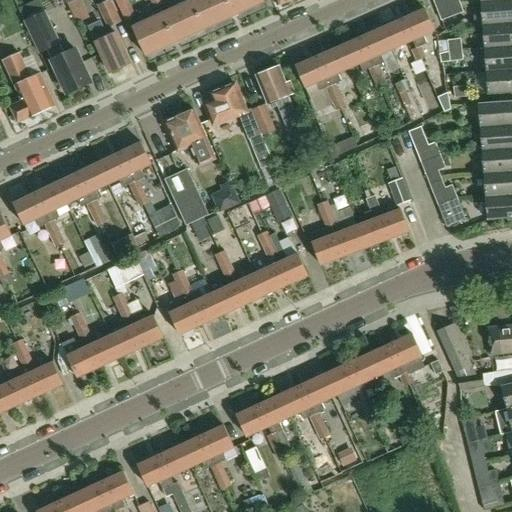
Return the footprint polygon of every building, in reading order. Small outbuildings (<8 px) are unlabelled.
[(90,17),(83,0),(80,0),(70,4),(77,23),(90,17)] [(116,0),(121,10),(131,5),(128,0),(116,0)] [(206,28),(192,0),(190,0),(163,13),(177,42),(206,28)] [(235,15),(228,0),(192,0),(206,28),(235,15)] [(265,1),(264,0),(228,0),(235,15),(265,1)] [(453,17),(446,0),(433,0),(442,21),(453,17)] [(459,0),(446,0),(453,17),(464,12),(459,0)] [(511,23),(511,0),(509,0),(482,2),(483,15),(474,16),(475,25),(483,25),(511,23)] [(121,22),(111,1),(98,7),(109,28),(121,22)] [(137,16),(131,5),(121,10),(127,21),(137,16)] [(425,9),(403,18),(413,40),(416,48),(412,50),(417,62),(426,58),(420,46),(427,44),(423,36),(435,31),(425,9)] [(46,12),(26,21),(40,52),(48,49),(68,93),(92,82),(77,49),(66,54),(46,12)] [(177,42),(163,13),(134,26),(147,55),(177,42)] [(413,40),(403,18),(382,28),(392,50),(413,40)] [(116,32),(107,37),(99,21),(89,25),(111,71),(130,62),(116,32)] [(511,46),(511,23),(483,25),(485,48),(511,46)] [(392,50),(382,28),(361,37),(374,67),(370,69),(375,80),(384,76),(378,65),(385,62),(381,54),(392,50)] [(374,67),(361,37),(340,46),(349,68),(360,64),(364,72),(370,69),(374,67)] [(448,41),(449,51),(462,49),(461,39),(448,41)] [(349,68),(340,46),(318,56),(332,86),(327,88),(333,100),(342,96),(336,84),(342,81),(339,73),(349,68)] [(511,69),(511,46),(485,48),(487,71),(511,69)] [(464,60),(462,49),(449,51),(451,61),(464,60)] [(56,105),(41,73),(32,78),(20,53),(4,60),(22,99),(9,105),(17,123),(56,105)] [(332,86),(318,56),(297,65),(307,88),(317,83),(321,91),(327,88),(332,86)] [(277,100),(287,126),(299,121),(289,95),(295,92),(291,81),(287,82),(281,66),(258,74),(269,103),(277,100)] [(511,92),(511,69),(487,71),(489,94),(511,92)] [(389,88),(384,76),(375,80),(380,92),(389,88)] [(213,92),(216,100),(206,103),(215,124),(240,114),(261,169),(273,164),(252,109),(248,111),(237,83),(213,92)] [(469,96),(467,85),(454,87),(455,98),(469,96)] [(451,108),(448,92),(438,97),(445,111),(451,108)] [(347,109),(342,96),(333,100),(338,113),(347,109)] [(511,124),(511,100),(479,103),(481,127),(511,124)] [(277,134),(266,104),(254,108),(266,138),(277,134)] [(166,122),(179,151),(190,146),(199,168),(217,161),(195,109),(166,122)] [(511,148),(511,124),(481,127),(483,150),(511,148)] [(413,142),(426,137),(422,127),(409,132),(413,142)] [(422,163),(442,156),(436,143),(429,146),(426,137),(413,142),(422,163)] [(142,169),(152,164),(142,142),(120,152),(135,182),(130,184),(136,195),(144,191),(139,180),(145,177),(142,169)] [(347,153),(343,143),(328,149),(332,159),(347,153)] [(511,171),(511,148),(483,150),(485,173),(511,171)] [(135,182),(120,152),(99,163),(110,184),(120,179),(124,187),(130,184),(135,182)] [(430,185),(443,180),(440,171),(447,169),(442,156),(422,163),(430,185)] [(110,184),(99,163),(78,173),(92,202),(87,205),(92,216),(102,211),(97,200),(103,197),(99,189),(110,184)] [(271,189),(281,185),(275,167),(265,170),(271,189)] [(399,179),(395,168),(387,171),(391,182),(399,179)] [(187,225),(209,215),(188,169),(166,179),(187,225)] [(511,194),(511,171),(485,173),(486,196),(511,194)] [(92,202),(78,173),(57,183),(68,204),(78,199),(82,207),(87,205),(92,202)] [(411,200),(402,178),(389,183),(398,205),(411,200)] [(443,180),(430,185),(439,205),(458,198),(453,185),(447,188),(443,180)] [(246,200),(254,188),(245,182),(237,194),(246,200)] [(68,204),(57,183),(36,193),(50,222),(45,224),(50,236),(60,231),(55,220),(60,217),(57,209),(68,204)] [(150,202),(144,191),(136,195),(141,206),(150,202)] [(292,218),(280,191),(267,197),(279,223),(292,218)] [(50,222),(36,193),(15,203),(25,225),(36,219),(40,227),(45,224),(50,222)] [(511,218),(511,194),(486,196),(488,220),(511,218)] [(388,240),(376,210),(380,208),(375,196),(367,199),(371,211),(365,214),(368,222),(357,226),(366,249),(388,240)] [(270,207),(265,197),(249,203),(254,214),(270,207)] [(458,198),(439,205),(447,227),(460,222),(456,213),(463,210),(458,198)] [(328,202),(324,203),(319,205),(323,217),(332,213),(328,202)] [(410,232),(401,209),(391,213),(388,205),(380,208),(376,210),(388,240),(410,232)] [(181,228),(171,206),(149,216),(160,238),(181,228)] [(231,215),(239,231),(253,224),(244,208),(231,215)] [(108,222),(102,211),(92,216),(97,227),(108,222)] [(13,235),(2,213),(0,214),(0,264),(5,263),(0,253),(0,250),(5,248),(2,241),(13,235)] [(344,257),(333,227),(337,225),(332,213),(323,217),(328,228),(310,235),(322,266),(344,257)] [(224,230),(218,216),(208,221),(214,235),(224,230)] [(366,249),(357,226),(346,230),(343,223),(337,225),(333,227),(344,257),(366,249)] [(210,237),(206,226),(195,231),(200,242),(210,237)] [(65,242),(60,231),(50,236),(56,247),(65,242)] [(258,236),(264,247),(272,243),(270,236),(267,232),(258,236)] [(149,241),(145,233),(135,238),(138,246),(149,241)] [(277,264),(286,285),(308,275),(298,254),(287,259),(276,234),(270,236),(272,243),(277,254),(273,256),(277,264)] [(100,242),(88,247),(91,252),(96,262),(98,267),(109,262),(100,242)] [(277,254),(272,243),(264,247),(269,258),(273,256),(277,254)] [(221,266),(230,262),(225,251),(216,255),(221,266)] [(91,252),(81,257),(86,267),(96,262),(91,252)] [(156,269),(149,253),(137,258),(144,274),(156,269)] [(144,275),(137,258),(109,270),(116,288),(144,275)] [(244,305),(231,276),(236,274),(230,262),(221,266),(227,277),(221,280),(224,288),(213,293),(223,315),(244,305)] [(10,274),(5,263),(0,264),(0,275),(1,278),(10,274)] [(255,274),(265,295),(286,285),(277,264),(255,274)] [(188,283),(183,271),(173,276),(179,287),(188,283)] [(265,295),(255,274),(245,278),(242,271),(236,274),(231,276),(244,305),(265,295)] [(193,294),(188,283),(179,287),(184,298),(178,301),(181,308),(170,313),(180,335),(202,325),(189,296),(193,294)] [(223,315),(213,293),(202,298),(199,291),(193,294),(189,296),(202,325),(223,315)] [(127,306),(122,294),(113,298),(118,310),(127,306)] [(142,348),(128,319),(132,317),(127,306),(118,310),(124,321),(119,324),(122,331),(111,336),(121,358),(142,348)] [(81,313),(76,315),(71,318),(76,329),(86,325),(81,313)] [(163,338),(153,316),(142,321),(139,314),(132,317),(128,319),(142,348),(163,338)] [(460,378),(478,375),(456,324),(440,331),(460,378)] [(511,324),(487,327),(490,354),(511,351),(511,324)] [(100,367),(87,338),(91,336),(86,325),(76,329),(82,341),(78,343),(76,339),(63,344),(78,377),(100,367)] [(121,358),(111,336),(100,341),(97,333),(91,336),(87,338),(100,367),(121,358)] [(425,366),(421,356),(423,355),(413,334),(391,344),(405,373),(409,371),(411,373),(425,366)] [(28,351),(22,339),(13,344),(18,355),(28,351)] [(414,382),(411,373),(409,371),(405,373),(391,344),(370,354),(380,375),(390,370),(394,378),(401,375),(406,386),(414,382)] [(42,394),(29,364),(33,362),(28,351),(18,355),(23,367),(7,374),(10,382),(12,381),(22,403),(42,394)] [(368,380),(380,375),(370,354),(349,363),(359,385),(362,392),(358,394),(359,398),(363,406),(372,402),(367,391),(372,388),(368,380)] [(64,384),(54,362),(42,367),(39,359),(33,362),(29,364),(42,394),(64,384)] [(444,372),(438,361),(431,364),(436,376),(444,372)] [(359,385),(349,363),(327,374),(342,406),(359,398),(358,394),(362,392),(359,385)] [(335,396),(325,374),(302,385),(315,414),(310,417),(315,428),(325,424),(319,412),(325,410),(321,402),(335,396)] [(478,375),(460,378),(462,390),(486,386),(484,374),(478,375)] [(22,403),(12,381),(10,382),(0,386),(0,410),(1,413),(22,403)] [(511,407),(511,382),(503,385),(508,408),(511,407)] [(315,414),(302,385),(280,395),(290,417),(301,412),(304,420),(310,417),(315,414)] [(287,439),(279,422),(290,417),(280,395),(259,405),(269,426),(269,427),(272,434),(268,436),(273,447),(282,443),(281,441),(287,439)] [(377,413),(372,402),(363,406),(368,417),(377,413)] [(269,426),(259,405),(237,416),(247,437),(269,427),(269,426)] [(468,441),(481,438),(475,416),(463,419),(468,441)] [(427,432),(421,417),(403,424),(409,439),(427,432)] [(330,435),(325,424),(315,428),(320,440),(330,435)] [(235,447),(225,425),(203,436),(216,465),(212,467),(218,478),(226,474),(221,463),(227,460),(224,452),(235,447)] [(216,465),(203,436),(182,445),(192,467),(202,462),(206,470),(212,467),(216,465)] [(486,461),(481,438),(468,441),(471,454),(473,464),(486,461)] [(287,455),(282,443),(273,447),(278,459),(287,455)] [(192,467),(182,445),(161,455),(171,477),(192,467)] [(267,468),(258,449),(247,454),(259,481),(270,476),(266,468),(267,468)] [(171,477),(161,455),(139,465),(149,487),(160,482),(167,497),(174,495),(170,486),(173,485),(170,477),(171,477)] [(479,486),(492,483),(486,461),(473,464),(479,486)] [(313,491),(300,462),(289,467),(302,496),(313,491)] [(127,507),(123,499),(134,494),(124,472),(102,482),(116,511),(121,511),(120,510),(127,507)] [(232,485),(226,474),(218,478),(223,490),(232,485)] [(116,511),(102,482),(81,492),(90,511),(116,511)] [(191,511),(178,483),(173,485),(170,486),(174,495),(181,511),(191,511)] [(498,507),(492,483),(479,486),(485,510),(498,507)] [(90,511),(81,492),(60,502),(64,511),(90,511)] [(264,511),(258,497),(245,504),(248,511),(264,511)] [(64,511),(60,502),(38,511),(64,511)]
